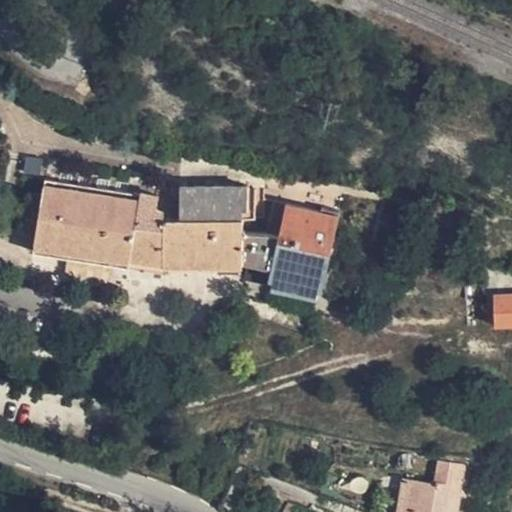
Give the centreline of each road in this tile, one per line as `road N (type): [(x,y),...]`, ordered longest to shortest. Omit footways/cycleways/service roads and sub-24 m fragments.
road 1 (tertiary): [(182,511),(146,491),(0,446)]
road 2 (residential): [(55,0),(73,36),(60,73),(44,70),(0,31)]
